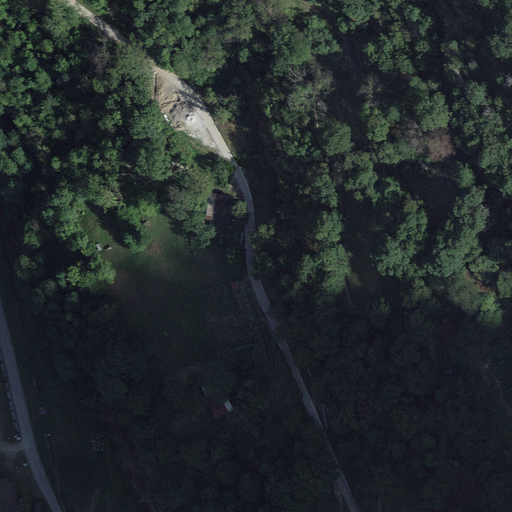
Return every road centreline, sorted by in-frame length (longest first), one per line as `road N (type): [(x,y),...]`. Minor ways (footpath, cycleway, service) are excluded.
road 1 (track): [(66,0),(161,69),(205,113),(245,190),(257,290),(356,511)]
road 2 (unclassified): [(0,322),(31,456),(57,511)]
